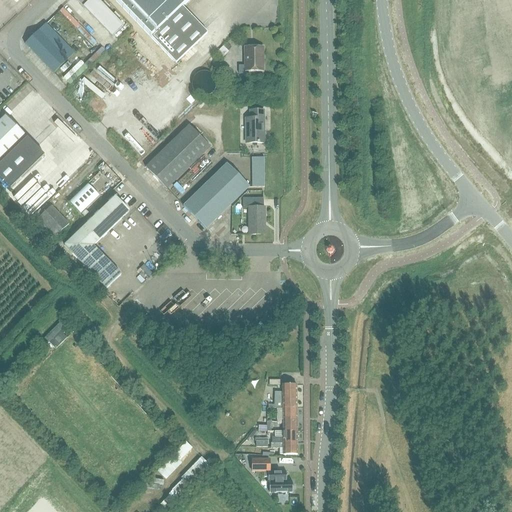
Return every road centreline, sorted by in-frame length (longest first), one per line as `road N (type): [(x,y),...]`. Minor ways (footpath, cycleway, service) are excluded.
road 1 (unclassified): [(305,252),(201,245),(22,64),(16,38),(50,0)]
road 2 (tertiary): [(323,511),(331,276)]
road 3 (tertiary): [(330,227),(325,0)]
road 4 (unclassified): [(476,201),(418,122),(394,68),(383,0)]
road 5 (tertiary): [(354,247),(420,238),(476,201)]
